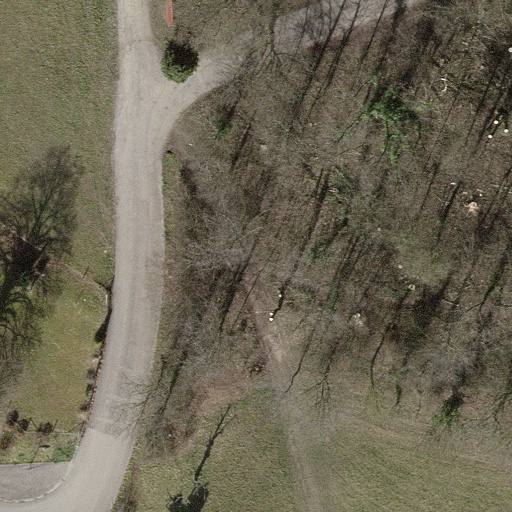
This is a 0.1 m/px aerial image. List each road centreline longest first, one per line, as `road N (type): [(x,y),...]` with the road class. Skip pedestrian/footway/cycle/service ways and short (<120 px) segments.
road 1 (residential): [(74,511),(110,434),(140,278),(143,96)]
road 2 (unclassified): [(365,0),(143,96)]
